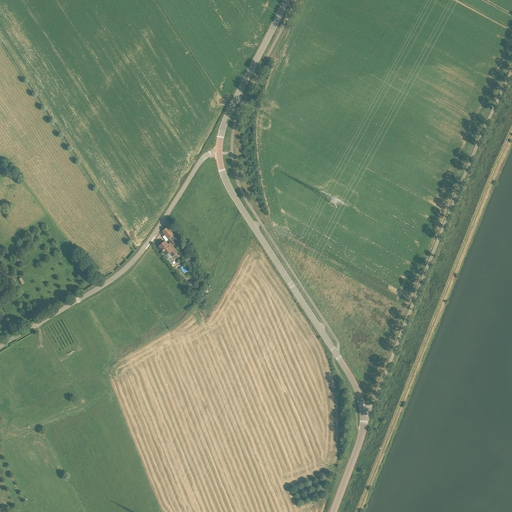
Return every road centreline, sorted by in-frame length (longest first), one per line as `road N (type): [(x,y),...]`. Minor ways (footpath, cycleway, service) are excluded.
road 1 (unclassified): [(363,415),(511,72)]
road 2 (tertiary): [(363,415),(355,387),(229,186),(219,153)]
road 3 (unclassified): [(0,346),(136,261),(199,163),(219,153)]
road 4 (tertiary): [(219,153),(225,120),(287,0)]
